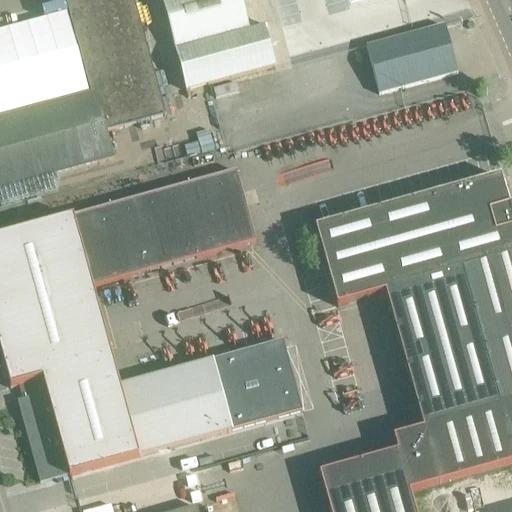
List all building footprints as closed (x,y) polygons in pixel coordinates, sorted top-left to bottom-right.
[(105,132),(166,116),(133,0),(65,0),(92,96),(0,121),(0,190),(113,160),(105,132)] [(248,33),(238,0),(160,0),(186,93),(275,69),(263,28),(248,33)] [(366,49),(379,97),(457,76),(445,28),(366,49)] [(72,219),(0,239),(0,354),(10,391),(19,388),(22,402),(17,403),(39,486),(68,478),(69,479),(302,414),(282,344),(120,390),(92,289),(255,244),(236,174),(72,219)] [(315,231),(322,257),(337,309),(385,296),(424,432),(393,441),(397,456),(319,478),(327,511),(414,511),(410,495),(511,466),(511,209),(509,209),(500,180),(315,231)]
